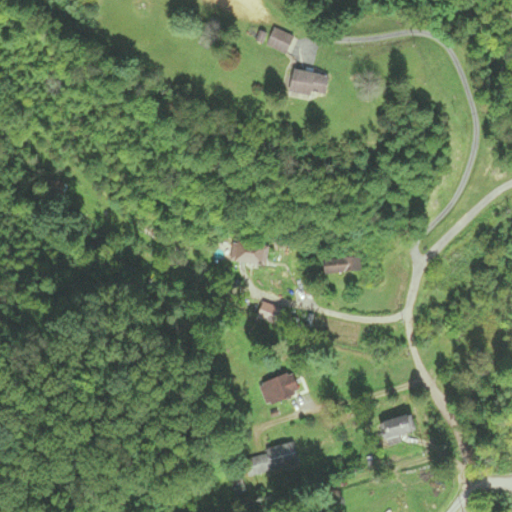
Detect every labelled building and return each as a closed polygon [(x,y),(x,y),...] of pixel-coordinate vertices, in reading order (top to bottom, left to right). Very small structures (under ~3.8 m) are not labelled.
[(284,56),(293,39),(273,29),(264,46),(284,56)] [(287,98),(321,101),(323,76),(289,73),(287,98)] [(268,248),(233,241),(229,263),(263,270),(268,248)] [(320,275),(359,275),(358,259),(320,260),(320,275)] [(273,405),(298,391),(285,369),(260,383),(273,405)] [(377,425),(389,453),(417,441),(405,413),(377,425)] [(243,456),(249,478),(298,466),(293,444),(243,456)]
